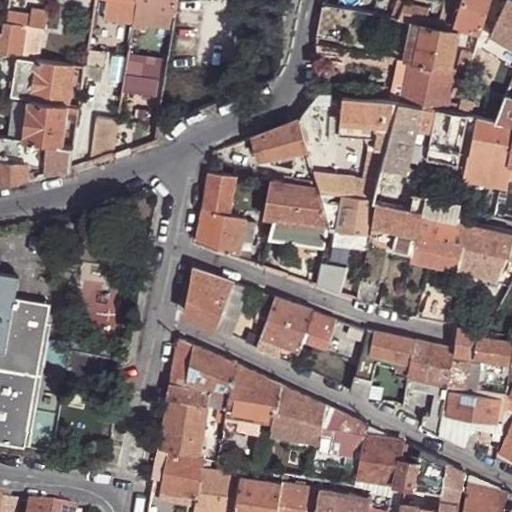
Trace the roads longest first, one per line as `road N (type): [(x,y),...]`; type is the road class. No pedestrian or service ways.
road 1 (residential): [(511,478),(159,316)]
road 2 (residential): [(422,329),(170,247)]
road 3 (residential): [(311,0),(295,83),(273,104),(181,151)]
road 4 (residential): [(181,151),(66,195),(0,205)]
road 5 (residential): [(126,511),(129,493),(0,469)]
